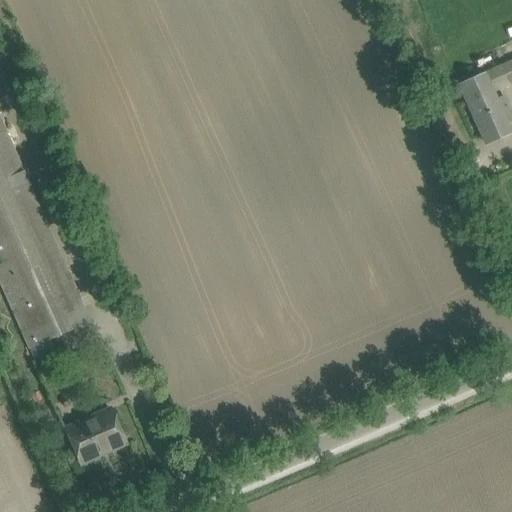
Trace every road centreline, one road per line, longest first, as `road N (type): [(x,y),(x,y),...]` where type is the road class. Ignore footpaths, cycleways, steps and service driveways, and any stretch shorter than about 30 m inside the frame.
road 1 (unclassified): [(170,511),(511,364)]
road 2 (track): [(511,272),(386,0)]
